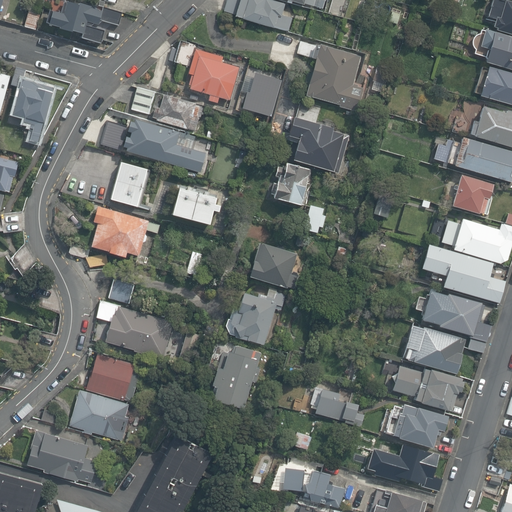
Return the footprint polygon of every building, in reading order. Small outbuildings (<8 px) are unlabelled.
[(45,5),(41,19),(75,30),(74,34),(98,42),(102,30),(95,28),(97,21),(116,27),(121,12),(81,0),(57,0),(55,8),(45,5)] [(281,0),(233,0),(229,14),(243,17),(242,20),(288,31),(291,16),(281,14),(284,1),(281,0)] [(511,1),(507,0),(502,18),(498,17),(495,26),(499,27),(498,31),(511,34),(511,1)] [(511,36),(487,29),(481,46),(491,49),(487,61),(511,68),(511,36)] [(299,94),(350,108),(356,110),(363,87),(352,84),(361,54),(300,36),(295,53),(309,57),(299,94)] [(237,66),(192,53),(183,87),(204,92),(202,99),(213,102),(215,96),(229,99),(237,66)] [(511,73),(490,67),(481,96),(511,105),(511,73)] [(0,112),(5,102),(0,100),(0,95),(8,77),(0,73),(0,112)] [(4,111),(24,119),(19,135),(37,141),(55,90),(17,76),(4,111)] [(156,91),(148,116),(193,130),(201,104),(156,91)] [(296,115),(282,111),(279,110),(276,122),(287,124),(285,133),(290,135),(285,157),(336,170),(346,129),(318,122),(321,107),(299,102),(296,115)] [(511,114),(484,106),(475,136),(511,146),(511,114)] [(112,149),(114,150),(199,173),(204,153),(173,144),(176,131),(130,118),(129,122),(122,120),(120,129),(126,130),(124,136),(116,134),(112,149)] [(511,150),(463,136),(454,164),(511,181),(511,150)] [(0,156),(0,189),(6,191),(15,161),(0,156)] [(275,166),(268,164),(260,194),(301,205),(312,166),(278,157),(275,166)] [(148,169),(120,161),(109,198),(137,206),(148,169)] [(495,184),(461,174),(452,205),(480,213),(485,197),(491,199),(495,184)] [(219,194),(180,185),(170,213),(211,224),(215,210),(220,211),(222,205),(217,203),(219,194)] [(327,207),(307,202),(300,225),(321,230),(327,207)] [(87,246),(121,256),(123,251),(136,255),(146,217),(92,203),(88,219),(94,220),(87,246)] [(500,229),(463,218),(454,248),(506,263),(511,241),(511,225),(502,222),(500,229)] [(252,238),(240,272),(283,287),(294,252),(252,238)] [(494,263),(430,244),(423,267),(448,275),(445,287),(500,303),(506,281),(490,276),(494,263)] [(224,306),(221,318),(233,336),(260,343),(274,291),(265,289),(264,294),(246,289),(246,292),(236,289),(231,307),(224,306)] [(448,295),(432,290),(424,319),(441,323),(440,326),(474,336),(484,302),(449,292),(448,295)] [(97,298),(92,317),(103,320),(98,340),(159,357),(170,318),(97,298)] [(414,325),(404,358),(459,375),(465,354),(462,352),(466,339),(424,326),(424,328),(414,325)] [(225,348),(222,347),(216,364),(211,362),(205,380),(209,381),(204,396),(239,408),(255,358),(252,357),(255,349),(228,340),(225,348)] [(93,352),(82,386),(119,397),(129,363),(93,352)] [(424,372),(400,365),(394,389),(417,396),(416,400),(449,409),(453,392),(460,394),(461,390),(464,391),(466,382),(463,381),(464,378),(426,367),(424,372)] [(120,441),(124,426),(121,425),(128,403),(76,386),(64,424),(81,429),(80,432),(92,436),(93,432),(120,441)] [(314,393),(309,411),(334,417),(334,415),(340,417),(339,421),(357,426),(359,418),(350,416),(353,406),(337,402),(338,400),(314,393)] [(417,416),(401,411),(394,435),(434,447),(440,429),(446,431),(450,416),(420,407),(417,416)] [(89,483),(94,464),(87,462),(91,444),(29,429),(20,464),(39,468),(39,471),(89,483)] [(180,511),(214,449),(176,433),(132,511),(180,511)] [(374,448),(368,467),(377,470),(376,474),(400,481),(401,477),(423,483),(422,486),(437,491),(441,477),(435,475),(441,454),(404,443),(400,455),(374,448)] [(301,492),(300,498),(339,507),(343,486),(320,481),(322,472),(283,464),(279,487),(301,492)] [(31,511),(41,483),(0,470),(0,511),(31,511)] [(511,511),(511,483),(510,483),(500,511),(511,511)] [(420,511),(424,500),(393,490),(386,511),(420,511)] [(99,511),(54,499),(58,511),(99,511)]
